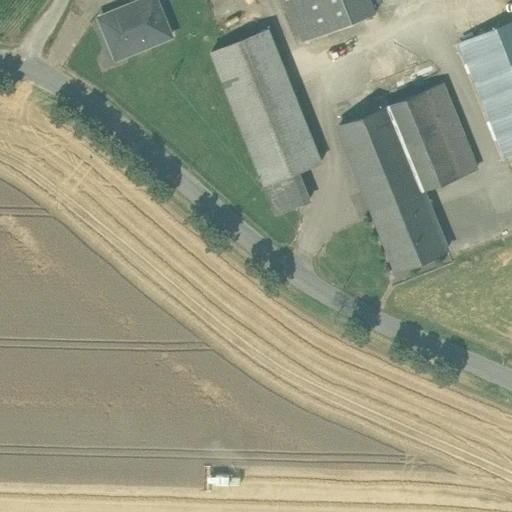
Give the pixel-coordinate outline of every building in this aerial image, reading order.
[(116,58),(173,35),(159,0),(132,0),(133,2),(99,16),(116,58)] [(372,0),(291,0),(307,38),(377,10),(372,0)] [(511,21),(460,42),(505,155),(511,152),(511,21)] [(269,28),(212,50),(276,213),(311,199),(300,169),(321,161),(269,28)] [(444,83),(338,125),(396,269),(449,248),(425,189),(478,167),(444,83)]
